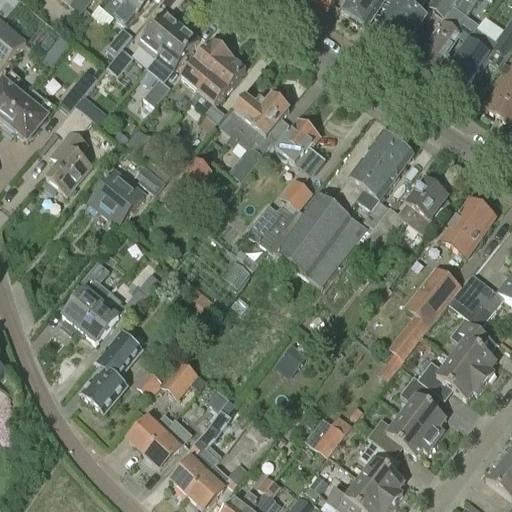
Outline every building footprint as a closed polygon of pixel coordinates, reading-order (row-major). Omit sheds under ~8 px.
[(0,0),(0,79),(25,49),(0,28),(18,6),(11,0),(0,0)] [(79,16),(92,0),(73,0),(68,7),(79,16)] [(126,32),(136,20),(150,4),(145,0),(113,0),(112,2),(103,14),(113,22),(114,21),(126,32)] [(327,20),(339,0),(311,0),(307,7),(327,20)] [(388,0),(350,0),(341,16),(367,33),(388,1),(388,0)] [(424,7),(414,0),(404,0),(402,5),(395,0),(366,42),(397,64),(430,16),(422,10),(424,7)] [(466,21),(479,1),(477,0),(458,0),(454,7),(454,8),(415,66),(432,78),(460,38),(452,32),(462,18),(466,21)] [(443,23),(457,0),(433,0),(426,11),(443,23)] [(155,63),(182,30),(165,16),(138,49),(155,63)] [(496,73),(511,50),(511,22),(495,48),(475,34),(441,84),(461,98),(484,65),(496,73)] [(172,76),(199,44),(182,30),(155,63),(146,74),(159,84),(142,104),(154,113),(170,94),(162,87),(171,76),(172,76)] [(115,61),(131,41),(122,33),(105,53),(115,61)] [(223,75),(233,64),(212,46),(180,82),(196,96),(187,107),(189,108),(218,71),(223,75)] [(117,83),(133,63),(122,54),(106,74),(117,83)] [(213,111),(245,74),(233,64),(223,75),(218,71),(189,108),(203,121),(212,110),(213,111)] [(504,79),(509,71),(501,66),(496,73),(504,79)] [(511,131),(511,67),(482,111),(511,131)] [(75,111),(83,100),(97,84),(86,75),(57,110),(68,119),(74,112),(74,111),(75,111)] [(0,130),(2,132),(24,104),(12,94),(20,84),(11,77),(0,90),(0,130)] [(27,147),(54,113),(44,105),(33,95),(24,104),(2,132),(15,143),(18,140),(27,147)] [(74,112),(92,126),(97,131),(106,119),(83,100),(75,111),(74,111),(74,112)] [(255,109),(246,101),(219,134),(230,143),(225,149),(233,155),(238,149),(250,159),(231,182),(241,190),(263,163),(254,156),(288,114),(271,100),(264,108),(259,104),(255,109)] [(78,142),(92,126),(74,112),(68,119),(69,119),(59,130),(70,138),(52,160),(60,167),(46,185),(67,202),(92,171),(79,160),(88,150),(78,142)] [(314,177),(324,164),(309,152),(317,141),(298,126),(275,155),(294,170),(298,165),(314,177)] [(140,167),(150,156),(156,149),(138,133),(128,145),(121,153),(132,161),(132,160),(140,167)] [(345,220),(356,206),(355,206),(397,148),(382,137),(345,186),(342,190),(343,190),(330,208),(317,199),(308,211),(305,209),(300,216),(269,256),(288,270),(281,279),(294,289),(345,220)] [(119,138),(115,143),(123,150),(127,144),(119,138)] [(375,209),(412,160),(397,148),(355,206),(356,206),(369,216),(375,209)] [(123,158),(118,155),(112,162),(117,166),(123,158)] [(166,189),(174,179),(154,162),(146,172),(166,189)] [(176,218),(210,176),(194,164),(160,205),(176,218)] [(135,183),(140,187),(137,191),(154,204),(164,192),(143,174),(135,183)] [(119,231),(144,200),(114,176),(89,207),(119,231)] [(429,225),(446,202),(425,185),(398,220),(389,213),(376,231),(360,251),(375,262),(403,226),(423,241),(433,228),(429,225)] [(269,256),(300,216),(305,209),(304,207),(311,198),(300,190),(286,209),(276,217),(268,211),(246,239),(269,256)] [(495,222),(468,204),(459,218),(458,217),(446,233),(447,234),(438,246),(465,265),(495,222)] [(320,293),(365,235),(345,220),(294,289),(302,294),(309,285),(320,293)] [(235,249),(229,257),(236,262),(240,256),(241,254),(235,249)] [(247,261),(243,267),(253,275),(257,269),(247,261)] [(231,265),(221,283),(236,291),(246,273),(231,265)] [(97,291),(109,277),(97,267),(81,287),(89,293),(92,289),(97,293),(91,300),(85,295),(62,322),(65,325),(61,329),(72,339),(76,334),(78,336),(108,300),(97,291)] [(387,387),(461,292),(435,272),(403,313),(413,321),(387,355),(393,360),(377,379),(387,387)] [(224,317),(171,273),(155,291),(169,303),(177,293),(217,325),(224,317)] [(511,309),(511,279),(497,299),(472,279),(448,310),(479,334),(504,303),(511,309)] [(128,325),(147,302),(138,295),(119,318),(128,325)] [(122,307),(111,298),(108,301),(108,300),(78,336),(95,350),(118,323),(113,318),(122,307)] [(486,390),(494,379),(490,376),(496,367),(483,357),(491,346),(464,325),(449,344),(461,352),(452,364),(486,390)] [(103,419),(125,392),(114,383),(138,355),(119,339),(95,369),(102,375),(81,400),(103,419)] [(290,351),(279,365),(294,377),(297,374),(305,363),(290,351)] [(486,390),(452,364),(443,376),(431,368),(418,385),(418,386),(441,404),(449,393),(467,407),(473,399),(477,402),(486,390)] [(177,406),(198,381),(181,367),(160,392),(177,406)] [(441,404),(418,386),(418,385),(414,382),(399,401),(410,410),(401,421),(436,448),(445,437),(440,433),(446,425),(428,411),(436,401),(440,405),(441,404)] [(218,417),(228,405),(215,394),(205,407),(218,417)] [(355,427),(362,417),(357,413),(349,423),(355,427)] [(203,482),(206,479),(215,470),(215,469),(203,458),(215,445),(230,423),(220,416),(206,436),(205,437),(204,436),(196,446),(188,454),(195,460),(190,464),(170,485),(186,501),(203,482)] [(143,459),(174,426),(174,425),(171,428),(164,421),(156,430),(148,422),(127,444),(143,459)] [(436,448),(401,421),(392,434),(381,425),(367,444),(389,461),(390,460),(397,450),(416,465),(423,456),(427,460),(436,448)] [(345,440),(351,432),(341,424),(335,432),(345,440)] [(345,442),(323,425),(305,448),(326,465),(345,442)] [(143,459),(159,474),(190,441),(174,426),(143,459)] [(389,461),(367,444),(366,445),(370,448),(357,465),(368,474),(359,486),(393,511),(402,500),(399,497),(405,489),(386,474),(394,463),(390,460),(389,461)] [(511,477),(511,450),(499,467),(511,477)] [(511,505),(511,503),(511,477),(499,467),(485,485),(511,505)] [(206,479),(186,501),(198,511),(204,511),(222,494),(221,492),(225,488),(233,495),(247,477),(238,469),(227,482),(215,470),(206,479)] [(264,499),(274,487),(267,481),(257,494),(264,499)] [(316,483),(310,492),(320,499),(326,491),(316,483)] [(393,511),(359,486),(349,499),(338,490),(325,508),(329,511),(393,511)] [(270,511),(275,507),(271,504),(280,493),(274,487),(264,499),(259,505),(253,511),(270,511)] [(315,506),(320,499),(310,492),(305,499),(315,506)] [(253,511),(259,505),(248,496),(239,508),(234,505),(228,511),(253,511)] [(310,511),(311,511),(300,502),(292,511),(310,511)]
